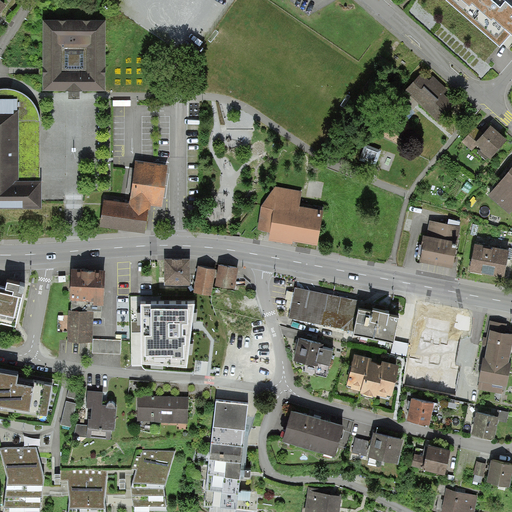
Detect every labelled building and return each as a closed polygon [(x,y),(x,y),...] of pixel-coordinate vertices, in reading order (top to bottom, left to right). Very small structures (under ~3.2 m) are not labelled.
[(449,0),(501,44),(510,33),(511,34),(511,4),(507,0),(449,0)] [(43,17),(43,90),(68,91),(68,99),(79,99),(79,91),(105,91),(105,18),(43,17)] [(405,92),(438,124),(447,114),(441,109),(449,101),(443,95),(447,92),(433,78),(429,83),(421,75),(405,92)] [(40,182),(40,122),(38,114),(33,105),(26,98),(18,94),(10,91),(2,90),(0,90),(0,211),(42,211),(42,182),(40,182)] [(480,149),(477,152),(489,163),(508,142),(496,131),(491,127),(484,134),(477,128),(463,143),(472,151),(477,146),(480,149)] [(366,146),(360,161),(375,166),(381,151),(366,146)] [(103,227),(147,233),(150,206),(162,208),(167,170),(137,166),(136,171),(131,171),(128,191),(132,191),(130,203),(106,200),(103,227)] [(511,210),(511,167),(500,182),(488,195),(510,213),(511,210)] [(270,234),(268,241),(292,245),(292,241),(317,246),(323,214),(298,209),(301,194),(275,189),(263,206),(258,231),(270,234)] [(423,234),(418,260),(453,267),(462,222),(449,220),(448,225),(431,221),(428,235),(423,234)] [(475,244),(469,271),(504,277),(509,250),(475,244)] [(165,259),(164,285),(189,285),(189,259),(165,259)] [(216,270),(198,267),(194,292),(211,295),(216,270)] [(218,267),(216,288),(236,290),(238,270),(218,267)] [(105,271),(71,269),(69,300),(72,300),(72,311),(69,310),(67,341),(92,342),(93,311),(102,312),(102,306),(104,306),(105,271)] [(7,286),(0,284),(0,320),(16,324),(26,284),(8,280),(7,286)] [(360,298),(295,285),(289,315),(353,329),(354,326),(394,335),(399,309),(389,307),(390,304),(373,301),(373,304),(359,301),(360,298)] [(195,301),(141,301),(141,361),(185,365),(193,316),(195,301)] [(505,322),(491,319),(487,335),(484,335),(477,364),(482,365),(479,376),(481,377),(479,388),(502,392),(504,381),(507,382),(511,358),(509,358),(511,343),(511,328),(504,327),(505,322)] [(312,372),(325,375),(332,347),(321,345),(322,341),(296,335),(291,356),(315,362),(312,372)] [(121,340),(94,339),(93,353),(120,354),(121,340)] [(408,354),(410,341),(395,339),(394,352),(408,354)] [(350,352),(343,386),(389,396),(396,362),(350,352)] [(0,407),(48,413),(53,382),(35,380),(34,384),(17,381),(18,374),(0,369),(0,407)] [(66,396),(76,399),(79,390),(69,387),(66,396)] [(102,391),(87,389),(86,405),(91,405),(91,414),(87,414),(87,424),(76,423),(71,434),(110,439),(110,426),(114,426),(116,404),(102,402),(102,391)] [(137,395),(137,419),(185,419),(185,395),(137,395)] [(405,416),(427,422),(430,414),(437,413),(439,404),(408,396),(405,416)] [(244,400),(212,397),(200,504),(257,511),(259,494),(235,491),(237,472),(248,473),(249,464),(237,462),(244,400)] [(59,424),(70,427),(77,403),(66,400),(59,424)] [(282,435),(335,451),(344,419),(291,404),(282,435)] [(471,429),(494,434),(498,420),(508,422),(510,410),(500,408),(499,412),(476,407),(471,429)] [(378,453),(397,458),(403,433),(373,426),(370,439),(353,436),(350,451),(367,455),(365,460),(376,463),(378,453)] [(412,462),(446,470),(451,445),(427,440),(424,452),(415,450),(412,462)] [(35,446),(0,445),(0,451),(6,473),(0,509),(42,509),(45,471),(35,446)] [(134,511),(168,509),(163,484),(174,451),(140,450),(140,457),(134,458),(131,468),(135,468),(128,486),(134,511)] [(487,476),(509,481),(511,467),(511,461),(492,457),(487,476)] [(474,479),(482,481),(486,462),(476,460),(474,472),(476,473),(474,479)] [(68,495),(68,511),(105,511),(104,502),(109,469),(54,469),(54,479),(65,478),(68,495)] [(308,487),(304,511),(307,511),(337,511),(341,493),(308,487)] [(439,508),(453,511),(471,511),(476,495),(444,487),(439,508)]
